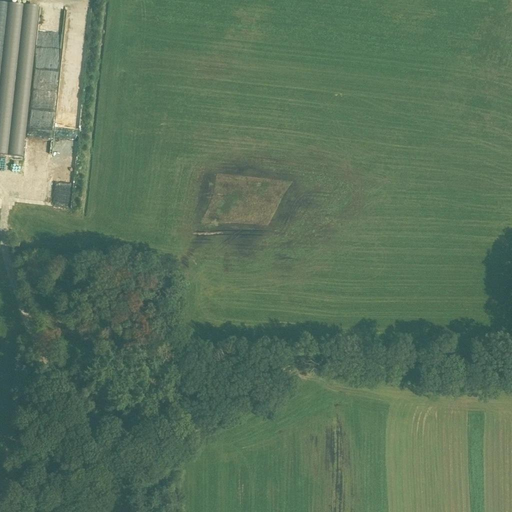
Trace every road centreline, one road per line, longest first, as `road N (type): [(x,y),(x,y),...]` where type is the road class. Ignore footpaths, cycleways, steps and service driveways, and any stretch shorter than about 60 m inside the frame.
road 1 (track): [(0,511),(90,480),(304,360),(511,363)]
road 2 (track): [(149,444),(57,372),(25,317),(4,253),(7,169)]
